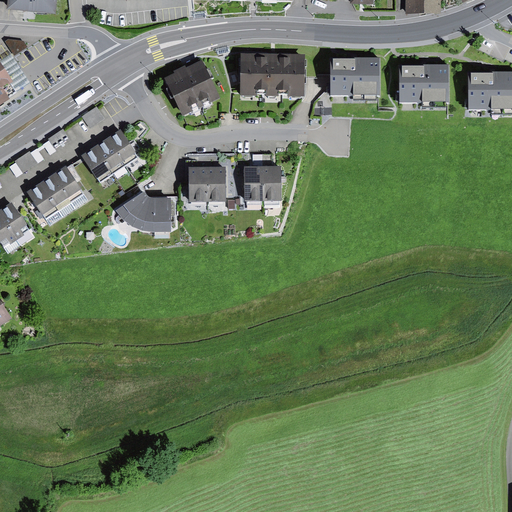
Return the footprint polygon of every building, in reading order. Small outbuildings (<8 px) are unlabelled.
[(7,0),(6,12),(56,16),(57,0),(7,0)] [(443,0),(406,0),(406,15),(444,15),(443,0)] [(9,40),(5,42),(14,57),(28,49),(24,41),(9,40)] [(11,55),(0,62),(0,64),(12,83),(10,85),(15,92),(29,83),(11,55)] [(275,56),(240,56),(240,98),(305,99),(305,57),(275,56)] [(354,58),(330,58),(330,98),(380,98),(380,58),(354,58)] [(175,75),(165,80),(183,118),(221,100),(202,62),(187,70),(185,67),(174,73),(175,75)] [(0,105),(9,100),(7,97),(15,92),(10,85),(12,83),(0,64),(0,105)] [(424,64),(399,64),(399,105),(449,104),(449,64),(424,64)] [(511,72),(492,73),(468,73),(468,112),(511,112),(511,72)] [(97,108),(82,118),(90,129),(104,119),(97,108)] [(50,141),(43,145),(51,157),(73,142),(64,130),(64,129),(49,140),(50,141)] [(121,132),(108,140),(125,166),(138,158),(121,132)] [(108,140),(96,148),(114,174),(125,166),(108,140)] [(96,148),(82,157),(100,183),(114,174),(96,148)] [(16,164),(10,167),(18,178),(44,160),(37,150),(32,154),(30,152),(15,162),(16,164)] [(262,155),(253,156),(253,168),(263,168),(262,155)] [(66,168),(54,175),(72,202),(84,194),(66,168)] [(208,168),(189,169),(189,203),(209,203),(208,168)] [(226,168),(208,168),(209,203),(226,203),(226,168)] [(253,168),(245,168),(245,202),(264,202),(264,168),(263,168),(253,168)] [(281,168),(264,168),(264,202),(281,202),(281,168)] [(54,175),(42,184),(60,211),(72,202),(54,175)] [(42,184),(28,193),(46,220),(60,211),(42,184)] [(147,198),(143,194),(116,212),(123,221),(133,228),(143,233),(171,233),(172,200),(151,200),(147,198)] [(11,205),(0,212),(0,215),(17,242),(30,233),(11,205)] [(0,215),(0,244),(4,251),(17,242),(0,215)] [(0,326),(12,319),(0,302),(0,326)]
